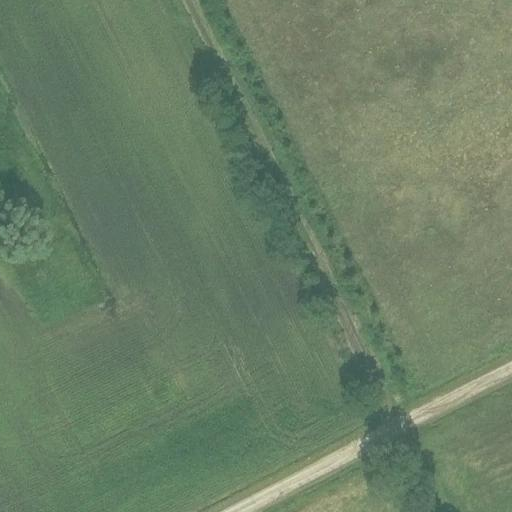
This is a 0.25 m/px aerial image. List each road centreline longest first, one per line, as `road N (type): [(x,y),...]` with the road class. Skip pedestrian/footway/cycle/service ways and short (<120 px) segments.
road 1 (track): [(186,0),(397,428)]
road 2 (track): [(234,511),(511,369)]
